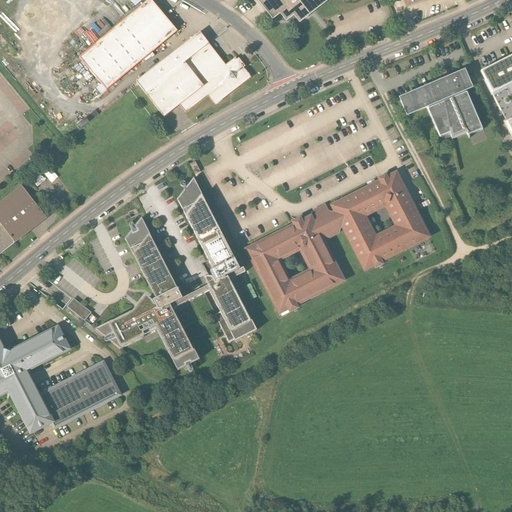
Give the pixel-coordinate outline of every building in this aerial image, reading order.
[(149,0),(79,60),(106,92),(177,31),(149,0)] [(128,0),(135,8),(143,2),(142,0),(128,0)] [(260,0),(259,1),(274,20),(282,14),(287,21),(295,15),(300,22),(326,3),(323,0),(260,0)] [(135,82),(144,93),(145,95),(210,44),(200,32),(135,82)] [(210,44),(145,95),(163,118),(180,105),(186,113),(209,96),(215,104),(248,78),(240,68),(242,67),(238,62),(236,64),(234,61),(227,66),(210,44)] [(511,56),(510,58),(481,72),(511,134),(511,56)] [(437,86),(400,102),(407,118),(428,109),(440,138),(450,134),(450,136),(452,139),(465,133),(467,137),(484,130),(467,91),(473,89),(466,73),(437,86)] [(76,126),(80,131),(98,116),(95,111),(76,126)] [(195,162),(190,165),(195,176),(201,173),(195,162)] [(45,176),(54,187),(60,182),(52,171),(45,176)] [(397,172),(331,206),(337,217),(341,226),(364,272),(430,239),(397,172)] [(37,189),(47,181),(43,177),(34,184),(37,189)] [(243,269),(239,271),(193,180),(175,205),(209,272),(198,277),(202,286),(196,289),(187,294),(190,302),(209,292),(220,313),(216,315),(232,345),(257,333),(229,280),(245,273),(243,269)] [(21,186),(0,202),(0,255),(47,219),(21,186)] [(317,214),(315,228),(320,237),(322,236),(328,238),(337,233),(339,227),(341,226),(337,217),(325,210),(321,212),(317,214)] [(278,318),(343,283),(309,217),(244,251),(278,318)] [(190,302),(187,294),(182,296),(141,220),(135,228),(133,224),(131,223),(129,224),(129,227),(132,232),(125,241),(154,298),(151,299),(147,297),(139,308),(133,315),(97,332),(105,339),(104,340),(104,342),(106,343),(107,343),(109,342),(120,350),(144,338),(143,336),(157,329),(177,371),(201,361),(173,310),(190,302)] [(9,353),(0,334),(0,400),(11,395),(32,437),(54,426),(56,431),(115,400),(125,396),(107,360),(98,365),(41,394),(29,372),(66,353),(73,350),(61,327),(9,353)]
